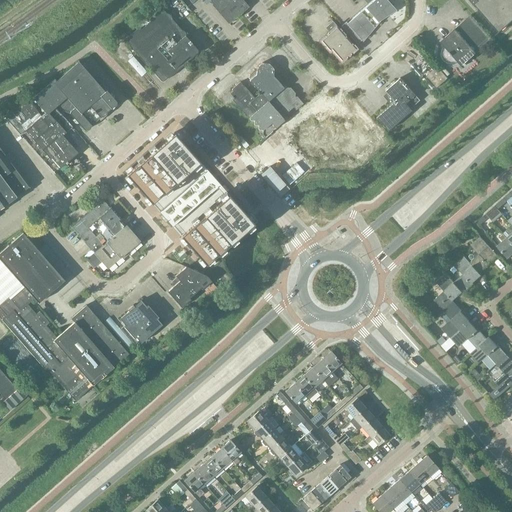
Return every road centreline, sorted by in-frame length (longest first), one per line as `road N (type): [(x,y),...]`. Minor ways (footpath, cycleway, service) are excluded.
road 1 (secondary): [(301,291),(50,511)]
road 2 (secondary): [(77,511),(316,313)]
road 3 (residential): [(105,168),(51,215),(53,235),(96,284),(114,288),(157,253),(159,231)]
road 4 (secondary): [(511,108),(341,257)]
road 5 (residential): [(316,260),(183,101)]
road 6 (secondary): [(362,277),(511,133)]
road 7 (residential): [(419,0),(415,26),(344,86),(325,80),(286,35)]
road 8 (residential): [(344,505),(455,408)]
road 9 (residential): [(183,101),(275,22)]
road 10 (tertiary): [(347,314),(380,351),(439,390)]
road 11 (tertiary): [(439,390),(359,301)]
